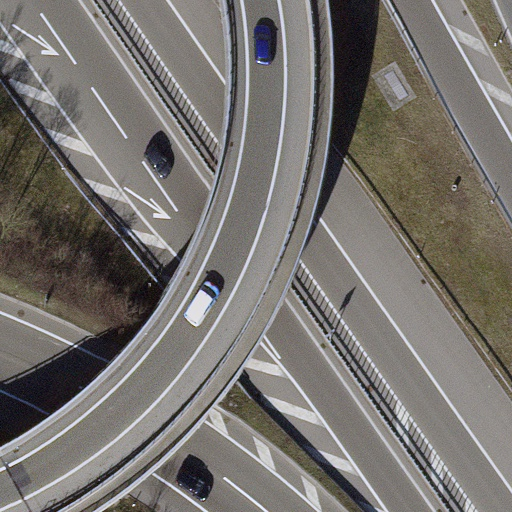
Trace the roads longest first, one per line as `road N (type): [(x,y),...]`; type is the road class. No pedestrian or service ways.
road 1 (motorway): [(33,0),(412,511)]
road 2 (motorway): [(502,511),(144,0)]
road 3 (motorway): [(0,491),(125,409),(214,293),(245,221),(262,149),(262,0)]
road 4 (motorway): [(0,350),(137,419),(266,511)]
road 5 (motorway): [(511,178),(412,0)]
